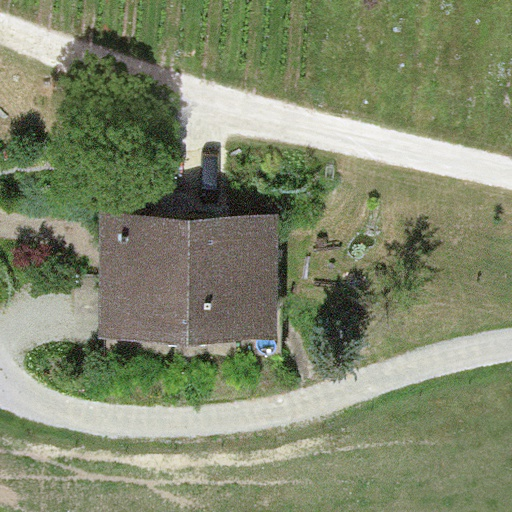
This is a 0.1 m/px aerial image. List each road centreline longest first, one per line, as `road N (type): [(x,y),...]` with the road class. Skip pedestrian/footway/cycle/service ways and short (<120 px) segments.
road 1 (track): [(511,175),(203,101),(0,20)]
road 2 (track): [(511,338),(270,410),(138,418),(0,392)]
